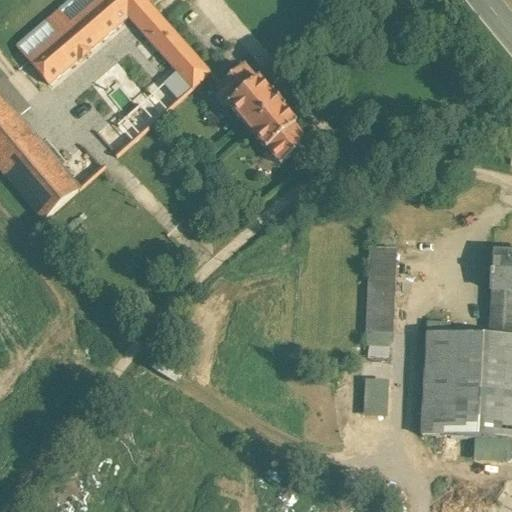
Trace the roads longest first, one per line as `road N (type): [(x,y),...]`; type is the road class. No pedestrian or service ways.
road 1 (unclassified): [(511,181),(409,167),(318,181),(165,307),(10,511)]
road 2 (unknown): [(481,177),(438,255),(465,315)]
